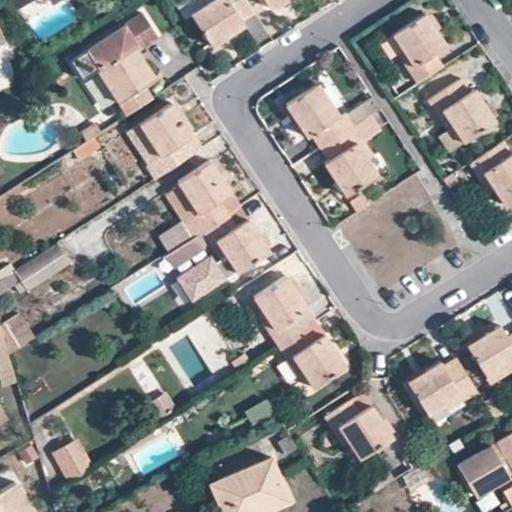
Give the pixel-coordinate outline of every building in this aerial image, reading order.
[(189,14),(210,47),(244,25),(241,21),(254,12),(245,0),(174,0),(172,2),(183,18),(189,14)] [(125,115),(152,98),(143,84),(154,78),(136,51),(157,38),(157,37),(141,12),(68,59),(81,79),(95,70),(125,115)] [(390,34),(412,65),(406,70),(415,83),(442,66),(433,53),(445,46),(434,30),(425,16),(424,12),(390,34)] [(425,16),(434,30),(439,26),(430,12),(425,16)] [(440,110),(461,142),(494,121),(472,88),(468,91),(459,78),(425,100),(434,114),(440,110)] [(283,104),(305,137),(309,133),(318,147),(352,125),(332,95),(326,99),(316,83),(283,104)] [(140,153),(155,177),(189,155),(180,142),(192,135),(171,101),(136,124),(151,146),(140,153)] [(322,162),(344,196),(377,175),(366,159),(371,154),(362,141),(379,129),(369,114),(352,125),(318,147),(326,159),(322,162)] [(151,146),(136,124),(125,131),(140,153),(151,146)] [(200,148),(192,135),(180,142),(189,155),(200,148)] [(72,149),(78,159),(99,146),(93,136),(72,149)] [(481,172),(502,204),(511,198),(511,151),(509,153),(501,141),(467,163),(475,176),(481,172)] [(177,185),(163,193),(180,218),(191,235),(192,235),(238,205),(209,160),(175,181),(177,185)] [(199,230),(192,235),(202,252),(216,242),(225,256),(214,263),(209,256),(175,278),(190,301),(269,251),(238,205),(199,230)] [(168,250),(191,235),(180,218),(157,233),(168,250)] [(202,252),(192,235),(191,235),(168,250),(161,254),(172,271),(202,252)] [(0,278),(0,293),(21,280),(27,289),(71,261),(58,241),(0,278)] [(306,307),(284,274),(251,295),(273,328),(267,332),(276,345),(304,326),(314,320),(306,307)] [(323,333),(315,319),(314,320),(304,326),(276,345),(285,359),(291,355),(311,388),(345,366),(341,362),(333,349),(323,333)] [(465,344),(485,377),(511,361),(511,331),(506,335),(499,323),(465,344)] [(406,380),(426,414),(459,394),(463,400),(476,392),(455,357),(441,364),(439,360),(406,380)] [(335,425),(358,458),(393,437),(389,432),(380,419),(360,390),(322,416),(330,429),(335,425)] [(481,402),(492,419),(504,411),(494,394),(481,402)] [(253,425),(276,414),(269,399),(246,410),(253,425)] [(0,429),(10,423),(0,405),(0,429)] [(380,419),(389,432),(394,430),(385,415),(380,419)] [(456,464),(474,495),(511,472),(511,484),(501,491),(506,499),(498,504),(502,511),(503,511),(511,507),(511,431),(495,442),(496,446),(490,449),(488,445),(456,464)] [(276,441),(283,453),(296,448),(287,434),(276,441)] [(73,439),(55,451),(72,478),(91,466),(73,439)] [(406,461),(411,470),(423,463),(410,443),(406,461)] [(40,460),(48,483),(60,476),(51,453),(40,460)] [(212,482),(224,511),(271,511),(295,502),(276,455),(212,482)] [(435,471),(442,482),(451,477),(445,466),(435,471)] [(369,484),(375,493),(394,481),(388,472),(369,484)] [(0,511),(32,511),(15,482),(0,490),(0,511)] [(417,504),(421,511),(433,511),(435,511),(420,484),(405,492),(412,507),(417,504)]
